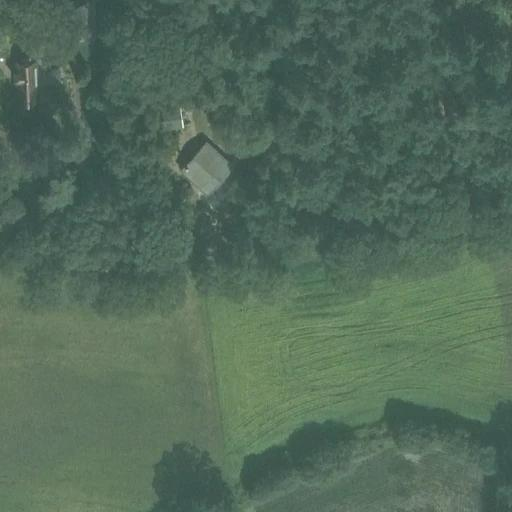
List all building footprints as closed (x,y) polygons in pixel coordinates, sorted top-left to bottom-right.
[(52,5),(57,43),(83,41),(78,2),(52,5)] [(36,59),(15,60),(16,86),(19,86),(20,97),(35,96),(35,85),(37,85),(37,81),(48,81),(47,60),(36,60),(36,59)] [(148,108),(151,130),(182,126),(180,104),(148,108)] [(149,134),(151,144),(163,142),(161,131),(149,134)] [(181,168),(206,192),(232,164),(206,140),(181,168)]
